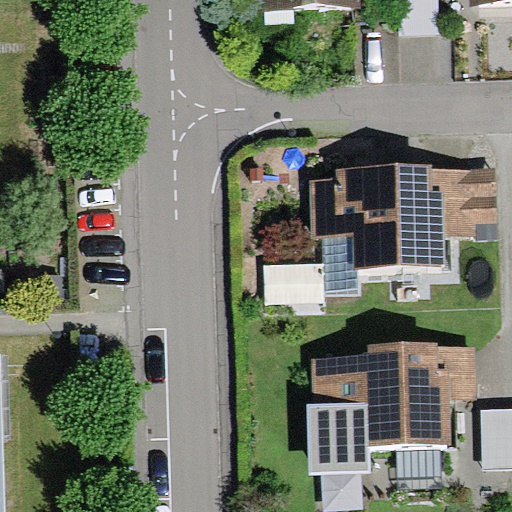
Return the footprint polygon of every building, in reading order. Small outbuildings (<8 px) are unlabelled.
[(344,0),(255,0),(256,23),(345,20),(344,0)] [(447,30),(445,0),(413,0),(414,31),(447,30)] [(511,0),(460,0),(461,20),(511,20),(511,0)] [(500,175),(311,180),(313,241),(352,240),(353,280),(445,277),(444,238),(502,237),(500,175)] [(314,362),(315,412),(309,412),(310,480),(372,479),(372,454),(453,452),(452,403),(477,402),(476,352),(371,354),(371,361),(314,362)] [(511,415),(482,417),(484,473),(511,472),(511,415)]
